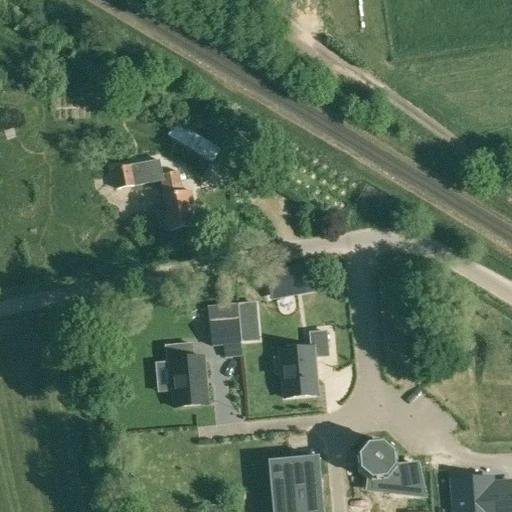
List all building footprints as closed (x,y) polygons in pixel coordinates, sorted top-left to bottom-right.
[(173,136),(218,161),(225,148),(181,123),(173,136)] [(190,206),(194,205),(191,191),(183,193),(179,172),(163,175),(160,161),(114,170),(118,190),(162,181),(172,231),(194,227),(190,206)] [(239,165),(232,178),(247,186),(254,173),(239,165)] [(310,262),(267,270),(270,286),(272,297),(315,289),(310,262)] [(223,343),(225,358),(241,356),(238,319),(210,322),(212,344),(223,343)] [(280,351),(280,359),(275,359),(276,374),(282,373),(284,399),(317,396),(314,358),(328,357),(326,332),(310,334),(311,348),(280,351)] [(192,345),(165,347),(167,363),(170,362),(174,408),(207,406),(203,358),(193,358),(192,345)] [(383,442),(366,443),(355,456),(357,473),(370,483),(387,482),(397,469),(396,452),(383,442)] [(271,463),(275,511),(322,511),(317,459),(271,463)] [(452,482),(454,511),(511,511),(511,483),(493,484),(493,479),(452,482)]
